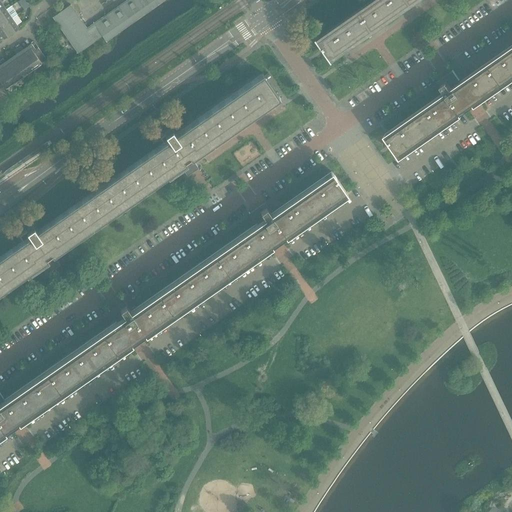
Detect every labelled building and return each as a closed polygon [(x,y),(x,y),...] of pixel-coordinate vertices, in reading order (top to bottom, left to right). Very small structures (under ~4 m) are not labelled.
[(53,17),(78,53),(102,36),(106,42),(117,34),(165,0),(127,0),(87,28),(70,5),(53,17)] [(377,0),(321,39),(319,37),(335,60),(421,0),(377,0)] [(11,6),(6,9),(0,13),(0,26),(12,18),(17,15),(11,6)] [(20,22),(16,25),(12,18),(0,26),(0,33),(1,34),(0,34),(0,40),(22,26),(20,22)] [(47,60),(39,49),(34,42),(29,46),(30,48),(24,52),(21,47),(14,51),(18,57),(13,60),(24,76),(25,75),(47,60)] [(511,45),(462,81),(456,73),(455,74),(453,75),(441,84),(442,85),(447,92),(386,134),(402,156),(465,112),(474,105),(511,78),(511,45)] [(24,76),(13,60),(7,64),(3,59),(0,60),(0,68),(0,69),(0,68),(0,81),(5,89),(22,77),(23,79),(26,77),(25,75),(24,76)] [(0,293),(39,266),(45,275),(52,270),(59,265),(53,257),(182,167),(188,176),(193,172),(198,168),(192,159),(281,98),(267,79),(271,76),(268,73),(265,75),(263,73),(176,134),(173,130),(166,134),(169,139),(37,231),(34,226),(28,231),(31,235),(0,256),(0,293)] [(0,435),(17,424),(96,368),(135,341),(275,244),(347,193),(332,172),(331,172),(333,174),(273,216),(267,208),(268,207),(266,206),(254,214),(252,215),(251,216),(256,224),(131,312),(127,305),(126,303),(114,312),(111,314),(111,313),(110,314),(116,322),(4,400),(0,393),(0,435)]
